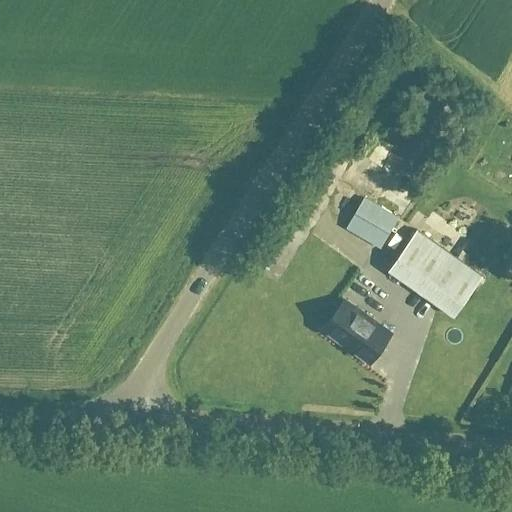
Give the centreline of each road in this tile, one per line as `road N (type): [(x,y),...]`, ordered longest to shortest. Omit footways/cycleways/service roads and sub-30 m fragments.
road 1 (unclassified): [(134,421),(147,368),(383,0)]
road 2 (tertiary): [(511,456),(134,421)]
road 3 (tertiary): [(134,421),(0,418)]
